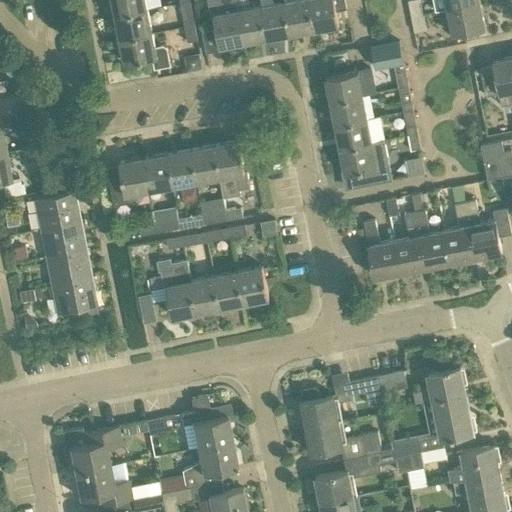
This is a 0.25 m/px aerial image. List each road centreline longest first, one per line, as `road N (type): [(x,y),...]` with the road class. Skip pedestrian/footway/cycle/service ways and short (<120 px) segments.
road 1 (residential): [(337,337),(291,100),(280,85),(243,77),(93,103),(0,16)]
road 2 (residential): [(250,355),(25,399)]
road 3 (residential): [(281,511),(250,355)]
road 4 (residential): [(490,318),(337,337)]
